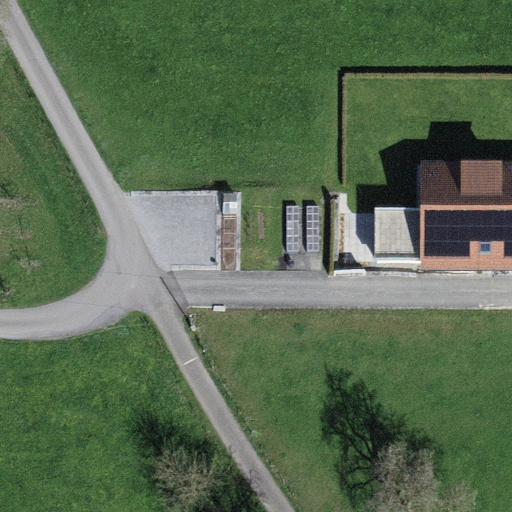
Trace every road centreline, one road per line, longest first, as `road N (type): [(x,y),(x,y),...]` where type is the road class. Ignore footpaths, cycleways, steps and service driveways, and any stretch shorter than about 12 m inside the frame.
road 1 (residential): [(0,14),(143,288),(283,511)]
road 2 (track): [(143,288),(62,334),(0,328)]
